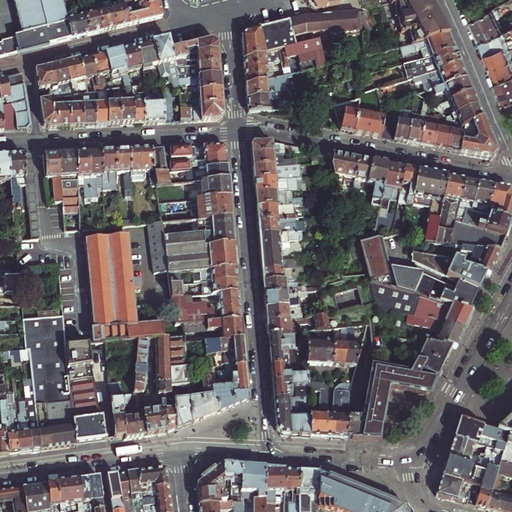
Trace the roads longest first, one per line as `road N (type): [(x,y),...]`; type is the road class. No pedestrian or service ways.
road 1 (residential): [(236,132),(266,457)]
road 2 (secondary): [(511,180),(236,132)]
road 3 (secondary): [(236,132),(0,145)]
road 4 (secondary): [(412,463),(511,296)]
road 5 (residential): [(182,24),(0,69)]
road 6 (secondary): [(0,477),(177,454)]
road 7 (secondary): [(266,457),(412,463)]
road 8 (tertiary): [(497,115),(447,0)]
